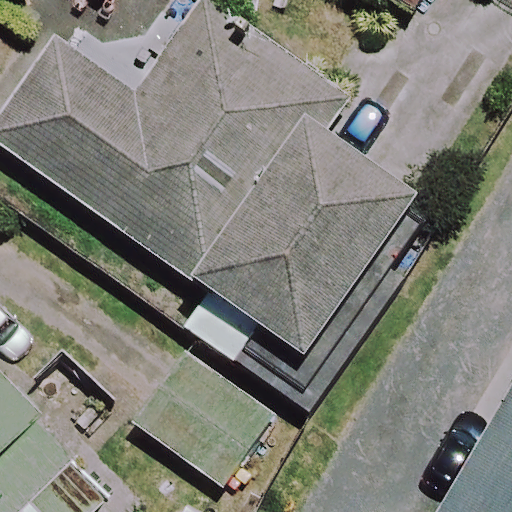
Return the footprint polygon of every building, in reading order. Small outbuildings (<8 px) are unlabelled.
[(436,0),(372,0),(419,28),(436,0)] [(53,52),(0,128),(0,157),(208,301),(184,336),(243,376),(267,342),(303,367),(412,209),(320,145),(342,113),(203,16),(137,110),(53,52)] [(273,424),(184,352),(128,422),(217,493),(273,424)] [(0,374),(0,511),(91,511),(57,477),(79,455),(0,374)] [(511,511),(511,419),(456,511),(511,511)]
